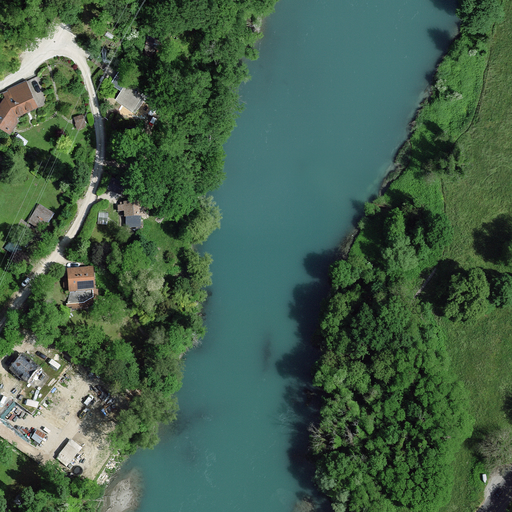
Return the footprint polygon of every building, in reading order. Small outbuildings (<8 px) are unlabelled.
[(157,30),(149,29),(145,53),(152,54),(157,30)] [(108,62),(96,54),(92,60),(104,68),(108,62)] [(12,91),(16,97),(31,90),(27,84),(12,91)] [(138,85),(134,90),(126,84),(116,97),(130,108),(127,114),(144,117),(158,99),(138,85)] [(38,106),(31,90),(16,97),(7,101),(0,111),(0,124),(7,129),(15,116),(38,106)] [(122,203),(123,216),(124,216),(143,215),(142,202),(122,203)] [(40,205),(37,209),(51,219),(53,215),(40,205)] [(43,230),(51,219),(37,209),(30,220),(43,230)] [(108,214),(99,213),(98,224),(107,225),(108,214)] [(10,242),(6,248),(17,256),(22,249),(12,242),(10,242)] [(71,273),(70,274),(72,309),(85,308),(97,301),(97,292),(94,292),(93,272),(71,273)] [(47,320),(33,311),(29,317),(43,326),(47,320)] [(40,369),(22,356),(12,371),(30,384),(40,369)] [(61,457),(72,464),(84,445),(72,438),(61,457)]
